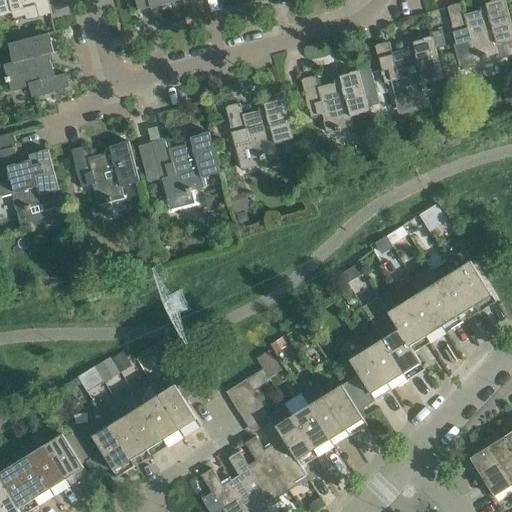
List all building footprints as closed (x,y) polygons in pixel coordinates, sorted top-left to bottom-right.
[(0,0),(0,16),(12,14),(13,19),(24,16),(26,21),(52,14),(49,2),(48,0),(0,0)] [(172,2),(171,0),(140,0),(143,9),(172,2)] [(462,3),(447,7),(457,43),(455,44),(461,69),(476,65),(475,59),(499,53),(500,58),(511,55),(511,25),(505,0),(497,0),(486,3),(487,9),(465,15),(462,3)] [(444,29),(432,32),(437,48),(448,45),(444,29)] [(54,52),(49,33),(8,44),(13,62),(4,64),(11,91),(29,86),(32,97),(69,87),(66,73),(54,76),(48,54),(54,52)] [(389,42),(375,46),(385,83),(396,80),(401,98),(427,91),(425,82),(443,77),(433,37),(413,42),(415,48),(392,54),(389,42)] [(369,70),(360,72),(363,84),(372,81),(369,70)] [(351,116),(369,111),(359,71),(339,76),(341,82),(319,88),(315,76),(301,80),(311,117),(322,114),(327,132),(353,125),(351,116)] [(240,103),(226,107),(242,169),(257,165),(255,159),(278,153),(276,143),(294,139),(283,98),(264,103),(265,109),(243,115),(240,103)] [(202,177),(220,173),(210,132),(190,137),(192,143),(169,149),(166,137),(152,141),(162,179),(169,177),(169,176),(173,175),(174,180),(164,183),(171,208),(190,203),(187,191),(204,187),(202,177)] [(12,133),(0,136),(0,192),(1,196),(12,193),(17,211),(26,209),(26,211),(31,210),(31,208),(42,205),(44,211),(63,206),(49,150),(29,155),(31,161),(18,164),(14,148),(16,147),(12,133)] [(86,146),(72,150),(82,187),(93,185),(97,203),(124,196),(122,186),(140,182),(129,141),(110,146),(111,152),(89,158),(86,146)] [(246,195),(231,198),(234,210),(249,207),(246,195)] [(444,217),(436,204),(419,215),(426,227),(444,217)] [(464,249),(447,260),(454,272),(477,309),(483,306),(485,309),(496,302),(471,261),(464,249)] [(430,270),(437,282),(459,315),(464,312),(468,319),(479,312),(477,309),(454,272),(447,260),(430,270)] [(352,267),(341,274),(345,279),(347,283),(364,274),(357,264),(352,267)] [(459,315),(437,282),(421,292),(442,325),(448,322),(452,329),(463,322),(459,315)] [(421,292),(405,302),(426,335),(431,332),(436,339),(447,332),(442,325),(421,292)] [(430,342),(426,335),(405,302),(388,313),(391,319),(398,330),(399,329),(409,346),(410,345),(415,342),(419,349),(430,342)] [(376,329),(375,329),(382,340),(407,380),(408,379),(404,373),(409,369),(413,376),(424,369),(420,363),(421,362),(410,345),(409,346),(399,329),(398,330),(391,319),(376,329)] [(282,338),(271,345),(276,353),(287,347),(282,338)] [(397,386),(407,380),(382,340),(366,349),(391,390),(392,390),(388,383),(393,379),(397,386)] [(171,346),(157,354),(163,365),(177,356),(171,346)] [(343,384),(359,410),(391,390),(366,349),(349,360),(358,375),(343,384)] [(270,352),(258,359),(263,368),(275,361),(270,352)] [(113,359),(119,369),(129,362),(124,353),(113,359)] [(110,357),(95,366),(104,380),(119,370),(110,357)] [(95,366),(79,376),(88,392),(105,382),(95,366)] [(196,419),(197,418),(185,399),(198,390),(183,366),(152,385),(159,395),(158,395),(184,436),(201,425),(196,419)] [(263,368),(226,392),(233,402),(254,391),(271,380),(263,368)] [(318,383),(301,393),(303,396),(309,405),(334,446),(330,439),(336,435),(340,442),(351,436),(325,395),(319,386),(318,383)] [(343,384),(325,395),(351,436),(351,435),(347,429),(352,425),(356,432),(367,425),(363,418),(364,418),(359,410),(343,384)] [(36,390),(26,397),(32,407),(42,400),(41,399),(36,390)] [(260,400),(254,391),(233,402),(239,413),(260,400)] [(142,405),(168,446),(164,439),(169,436),(173,442),(184,436),(158,395),(142,405)] [(266,410),(260,400),(239,413),(246,423),(266,410)] [(126,416),(151,456),(152,456),(147,449),(153,446),(157,453),(168,446),(142,405),(126,416)] [(324,452),(334,446),(309,405),(293,416),(318,456),(319,456),(314,449),(320,446),(324,452)] [(110,426),(135,466),(131,459),(136,456),(141,463),(151,456),(126,416),(110,426)] [(318,456),(293,416),(277,425),(298,459),(297,460),(301,466),(318,456)] [(81,445),(73,450),(82,463),(86,461),(95,477),(112,467),(118,477),(120,476),(119,474),(123,471),(124,473),(135,466),(110,426),(104,417),(87,428),(102,451),(90,458),(81,445)] [(256,436),(255,436),(289,490),(298,485),(295,482),(307,475),(301,466),(297,460),(298,459),(277,425),(276,426),(273,421),(261,428),(272,445),(265,450),(256,436)] [(46,444),(71,485),(72,484),(68,478),(73,474),(77,481),(88,474),(84,468),(84,467),(82,463),(66,437),(63,434),(46,444)] [(500,440),(488,447),(511,485),(511,484),(511,447),(505,436),(503,434),(498,437),(500,440)] [(239,451),(273,505),(281,500),(279,497),(289,490),(255,436),(245,443),(256,460),(248,465),(239,451)] [(30,455),(55,495),(56,495),(51,488),(57,485),(61,491),(71,485),(46,444),(30,455)] [(493,496),(511,485),(488,447),(487,448),(486,445),(481,448),(482,451),(470,458),(493,496)] [(239,451),(228,458),(239,475),(231,480),(251,511),(276,511),(273,505),(239,451)] [(30,455),(14,465),(39,505),(35,498),(40,495),(45,502),(55,495),(30,455)] [(18,509),(19,508),(24,505),(28,511),(39,505),(14,465),(0,473),(0,481),(2,484),(2,483),(18,509)] [(251,511),(231,480),(223,485),(212,468),(201,475),(212,492),(202,499),(210,511),(251,511)] [(0,511),(21,511),(19,508),(18,509),(2,483),(2,484),(0,484),(0,511)]
